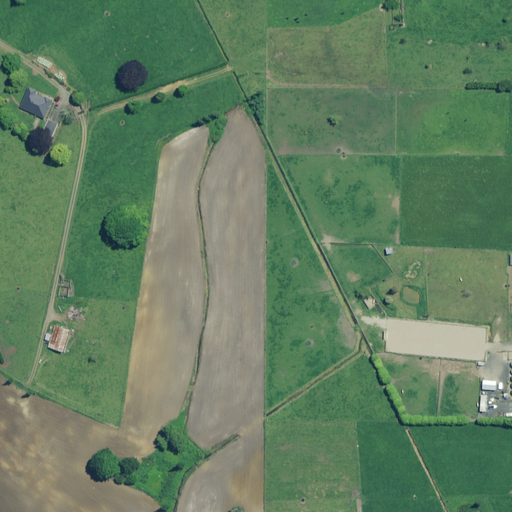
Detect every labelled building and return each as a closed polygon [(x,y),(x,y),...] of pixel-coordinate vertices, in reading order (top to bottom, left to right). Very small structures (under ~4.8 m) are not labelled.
[(40,91),(31,87),(21,108),(46,119),(54,101),(38,94),(40,91)] [(59,125),(49,120),(43,132),(53,137),(59,125)] [(377,304),(372,296),(365,301),(370,308),(377,304)] [(72,331),(56,326),(54,335),(48,333),(46,340),(52,341),(50,348),(65,352),(72,331)] [(497,382),(485,381),(484,389),(497,390),(497,382)] [(20,464),(5,446),(1,450),(6,455),(1,459),(11,471),(20,464)]
